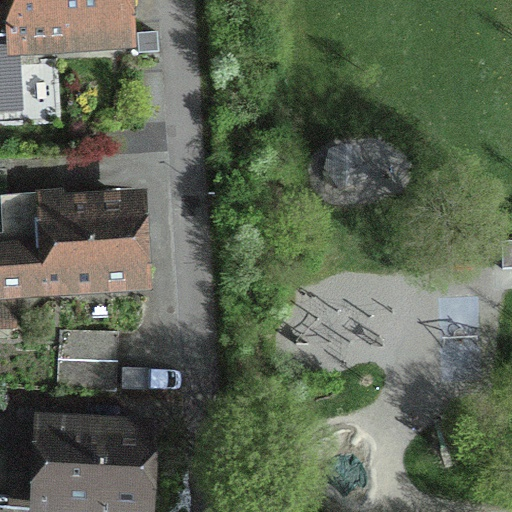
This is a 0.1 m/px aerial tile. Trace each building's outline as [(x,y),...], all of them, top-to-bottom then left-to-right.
[(14,0),(17,46),(125,40),(122,0),(14,0)] [(0,286),(42,285),(138,280),(134,204),(61,207),(61,192),(38,193),(38,198),(5,200),(8,248),(0,248),(0,286)] [(511,240),(502,241),(503,268),(511,268),(511,240)] [(59,329),(57,389),(116,391),(119,331),(59,329)] [(11,502),(41,503),(143,509),(147,432),(68,428),(69,414),(46,413),(45,429),(15,427),(11,502)]
